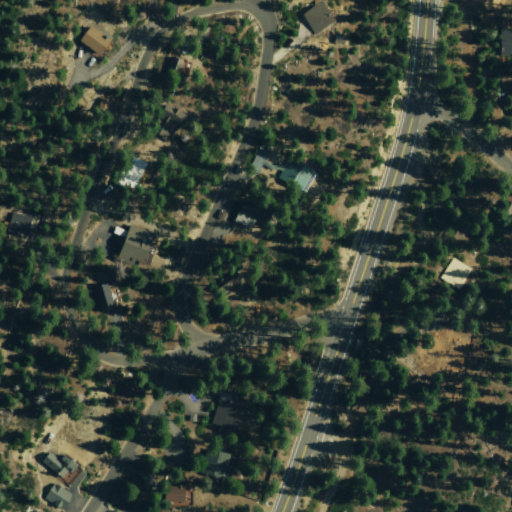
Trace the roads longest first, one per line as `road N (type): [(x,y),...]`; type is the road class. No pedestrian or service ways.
road 1 (residential): [(264,58),(265,20),(256,10),(231,2),(169,19),(150,41),(138,87),(93,180),(73,248),(71,310),(85,338),(108,354),(165,360)]
road 2 (primary): [(279,511),(404,139),(425,0)]
road 3 (residential): [(184,355),(180,294),(245,133),(264,58)]
road 4 (residential): [(348,309),(165,360)]
road 5 (residential): [(165,360),(85,511)]
road 6 (residential): [(511,173),(453,121),(413,104)]
